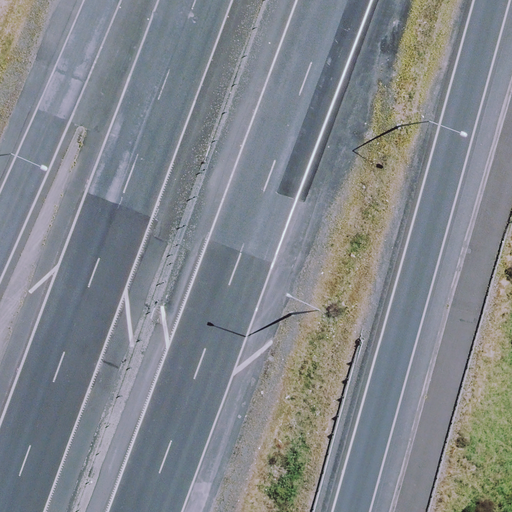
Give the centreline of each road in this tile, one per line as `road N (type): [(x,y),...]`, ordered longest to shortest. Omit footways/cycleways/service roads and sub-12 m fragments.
road 1 (motorway): [(334,0),(140,511)]
road 2 (motorway): [(39,511),(224,0)]
road 3 (motorway): [(493,0),(355,511)]
road 4 (motorway): [(0,229),(104,0)]
